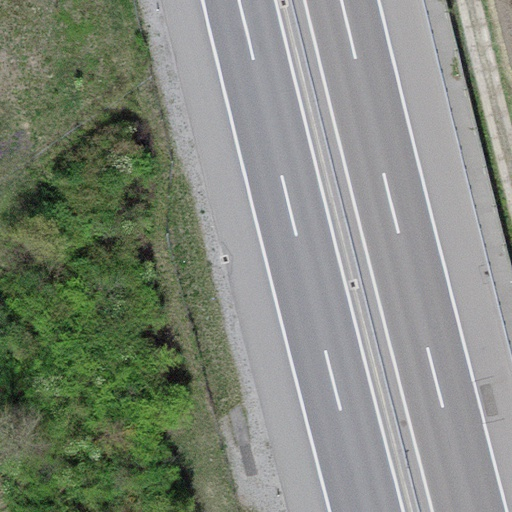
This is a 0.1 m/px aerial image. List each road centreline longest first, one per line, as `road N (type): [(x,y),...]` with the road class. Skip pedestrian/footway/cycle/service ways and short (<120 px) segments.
road 1 (motorway): [(239,0),(366,511)]
road 2 (motorway): [(469,511),(342,0)]
road 3 (track): [(511,179),(468,0)]
